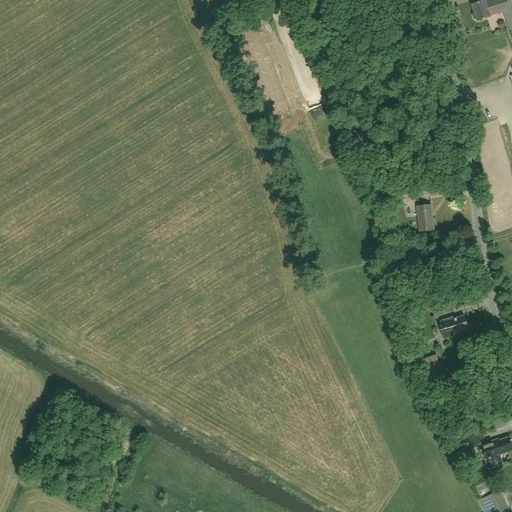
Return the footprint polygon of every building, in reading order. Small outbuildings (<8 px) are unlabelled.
[(511,0),(481,0),(483,2),(472,5),(478,22),(491,18),(491,17),(504,12),(511,36),(511,0)] [(263,100),(270,99),(271,118),(283,117),(282,99),(277,99),(276,88),(262,89),(263,100)] [(402,129),(402,118),(391,117),(392,130),(402,129)] [(401,186),(402,197),(414,195),(413,184),(401,186)] [(432,204),(431,204),(417,206),(419,232),(435,230),(432,204)] [(468,329),(464,316),(456,318),(455,317),(441,321),(442,325),(440,326),(444,339),(454,336),(454,333),(468,329)] [(437,354),(418,361),(428,390),(430,395),(440,392),(438,387),(447,384),(437,354)] [(495,431),(507,428),(503,416),(491,419),(495,431)] [(471,449),(468,440),(467,437),(454,441),(458,453),(471,449)] [(511,449),(511,443),(510,437),(499,440),(499,439),(480,445),(485,459),(486,458),(489,469),(503,464),(500,454),(511,449)] [(475,489),(480,498),(490,494),(485,484),(475,489)] [(478,500),(483,511),(502,511),(509,509),(501,490),(478,500)]
